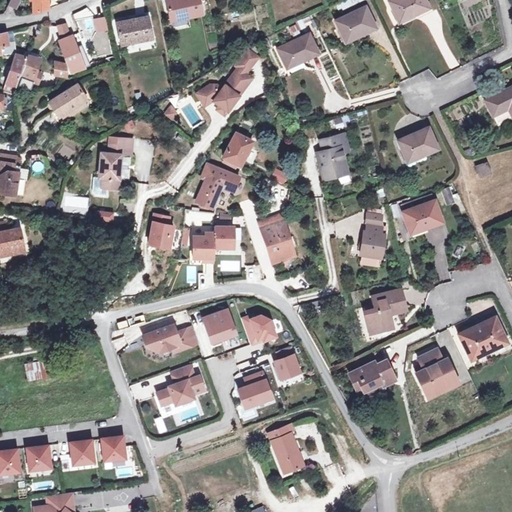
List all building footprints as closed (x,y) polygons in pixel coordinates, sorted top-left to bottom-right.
[(29,0),(30,0),(34,0),(34,13),(49,9),(48,0),(29,0)] [(202,14),(199,0),(166,0),(170,18),(186,15),(186,17),(202,14)] [(356,0),(344,0),(336,4),(339,10),(343,8),(344,10),(358,4),(356,0)] [(425,0),(390,0),(389,1),(398,20),(413,12),(414,15),(429,8),(425,0)] [(366,7),(336,21),(345,40),(359,33),(360,35),(376,27),(366,7)] [(148,16),(117,22),(121,42),(137,39),(137,41),(153,38),(148,16)] [(108,30),(105,18),(96,20),(99,32),(108,30)] [(67,24),(59,25),(62,40),(72,36),(67,24)] [(301,35),(298,30),(296,25),(290,28),(294,37),(301,35)] [(114,58),(108,32),(99,34),(103,49),(104,49),(106,59),(114,58)] [(308,34),(278,48),(286,67),(302,59),(303,62),(318,54),(308,34)] [(84,67),(82,62),(72,36),(62,40),(59,41),(72,71),(84,67)] [(0,46),(0,53),(0,56),(6,55),(16,54),(14,42),(7,43),(8,45),(0,46)] [(228,60),(234,64),(238,60),(249,68),(257,57),(247,48),(228,60)] [(26,57),(16,54),(15,60),(12,67),(10,72),(4,91),(13,94),(20,71),(18,71),(26,57)] [(21,76),(32,80),(38,83),(42,73),(36,71),(40,59),(38,59),(31,56),(29,56),(21,76)] [(88,59),(82,62),(84,67),(92,63),(88,59)] [(210,84),(203,89),(211,102),(213,100),(219,105),(227,111),(236,99),(233,97),(236,93),(239,95),(252,77),(246,73),(249,68),(238,60),(234,64),(238,67),(221,88),(216,84),(210,84)] [(66,64),(57,63),(55,75),(66,76),(66,64)] [(27,87),(32,80),(21,76),(18,84),(27,87)] [(61,115),(84,100),(86,99),(77,84),(49,102),(59,117),(61,115)] [(511,86),(485,100),(492,115),(509,107),(511,113),(511,86)] [(211,102),(203,89),(197,93),(205,106),(211,102)] [(88,105),(84,100),(61,115),(64,120),(88,105)] [(173,119),(178,112),(169,105),(164,113),(173,119)] [(227,111),(219,105),(216,109),(224,115),(227,111)] [(191,128),(203,121),(194,108),(183,115),(191,128)] [(428,128),(398,140),(406,159),(421,153),(422,155),(437,149),(428,128)] [(252,141),(250,140),(247,138),(236,133),(233,138),(231,142),(223,156),(226,158),(223,162),(229,165),(232,161),(237,164),(240,165),(252,141)] [(122,134),(121,142),(136,144),(137,136),(122,134)] [(348,173),(342,153),(340,146),(347,145),(344,134),(331,137),(334,148),(323,151),(316,153),(324,180),(348,173)] [(320,140),(323,151),(334,148),(331,137),(320,140)] [(113,141),(112,150),(105,149),(102,174),(105,175),(104,184),(109,184),(119,186),(125,152),(135,154),(136,144),(121,142),(113,141)] [(349,151),(347,145),(340,146),(342,153),(349,151)] [(31,165),(36,173),(44,168),(40,160),(31,165)] [(15,164),(0,161),(0,191),(16,194),(18,177),(14,176),(15,164)] [(487,163),(477,167),(480,176),(490,172),(487,163)] [(232,187),(237,176),(208,164),(203,176),(207,177),(196,201),(212,208),(217,197),(223,183),(232,187)] [(275,169),(270,178),(284,184),(288,175),(275,169)] [(102,174),(97,173),(95,188),(97,190),(108,192),(109,184),(104,184),(105,175),(102,174)] [(274,185),(271,191),(282,197),(285,192),(274,185)] [(451,187),(441,189),(444,205),(454,204),(451,187)] [(403,204),(405,211),(432,201),(430,195),(403,204)] [(432,201),(405,211),(403,212),(410,231),(426,225),(427,227),(442,222),(435,200),(432,201)] [(394,217),(399,216),(397,203),(391,205),(394,217)] [(113,222),(114,211),(95,210),(94,221),(113,222)] [(258,222),(260,229),(283,221),(285,212),(258,222)] [(169,217),(155,215),(150,244),(169,248),(173,226),(168,224),(169,217)] [(0,232),(8,231),(6,221),(0,222),(0,232)] [(285,221),(283,221),(260,229),(272,264),(295,256),(285,221)] [(382,226),(368,223),(367,232),(364,231),(360,254),(381,258),(384,234),(381,234),(382,226)] [(216,234),(215,248),(235,249),(235,228),(216,227),(216,234)] [(0,255),(13,253),(12,248),(23,245),(20,228),(8,231),(0,232),(0,255)] [(206,237),(195,237),(194,257),(204,258),(207,258),(207,262),(215,262),(215,248),(216,234),(207,233),(206,237)] [(400,289),(373,295),(376,307),(365,310),(371,334),(394,328),(390,315),(406,311),(400,289)] [(227,309),(205,317),(208,325),(206,328),(212,345),(222,342),(220,338),(236,333),(227,309)] [(279,338),(270,311),(242,320),(250,347),(279,338)] [(495,317),(460,334),(470,355),(494,344),(495,347),(506,341),(495,317)] [(126,320),(118,323),(119,328),(128,325),(126,320)] [(173,323),(143,334),(146,343),(150,341),(152,348),(159,351),(171,346),(173,351),(191,345),(185,328),(176,331),(173,323)] [(192,326),(185,328),(191,345),(198,342),(192,326)] [(279,358),(273,360),(280,379),(300,371),(290,346),(276,351),(279,358)] [(437,347),(417,357),(422,368),(415,371),(425,392),(445,383),(447,386),(457,381),(445,357),(442,358),(437,347)] [(25,363),(28,380),(66,374),(64,356),(25,363)] [(349,373),(353,383),(358,381),(362,390),(381,383),(382,386),(394,380),(385,360),(373,366),(371,363),(349,373)] [(190,363),(170,370),(175,384),(156,391),(161,404),(174,400),(175,404),(194,397),(192,393),(204,389),(199,374),(194,376),(190,363)] [(262,371),(247,376),(250,384),(247,385),(238,388),(244,407),(272,397),(262,371)] [(358,381),(353,383),(360,398),(383,388),(382,386),(381,383),(362,390),(358,381)] [(445,383),(425,392),(427,396),(447,386),(445,383)] [(269,433),(278,457),(284,473),(303,466),(288,426),(269,433)] [(120,437),(100,440),(103,463),(124,460),(120,437)] [(91,440),(70,443),(73,465),(94,462),(91,440)] [(47,445),(26,448),(29,470),(50,467),(47,445)] [(16,450),(0,452),(0,475),(19,472),(16,450)] [(70,511),(68,492),(46,494),(47,505),(34,507),(34,511),(70,511)] [(132,509),(141,507),(139,500),(130,502),(132,509)]
